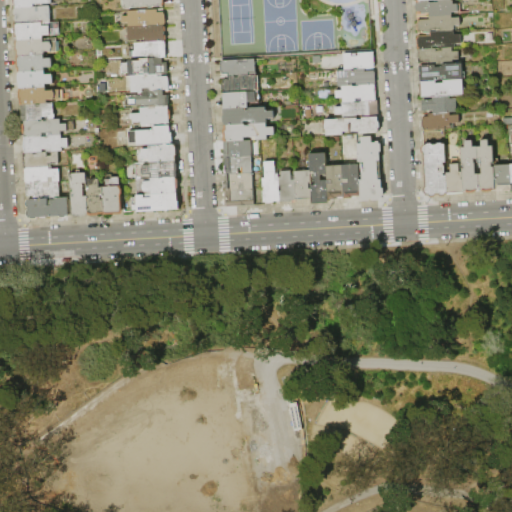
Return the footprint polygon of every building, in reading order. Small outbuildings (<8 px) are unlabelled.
[(16,9),(16,6),(15,4),(14,0),(53,0),(54,4),(35,5),(35,7),(16,9)] [(165,0),(166,5),(164,5),(165,6),(154,7),(153,8),(149,8),(149,7),(132,8),(131,9),(126,9),(125,9),(124,0),(165,0)] [(418,15),(418,11),(417,10),(416,5),(418,4),(417,1),(430,1),(430,3),(439,3),(439,1),(452,0),(452,2),(454,2),(454,5),(458,4),(459,13),(452,13),(430,14),(418,15)] [(51,22),(43,23),(17,24),(16,16),(15,15),(15,11),(16,10),(16,9),(35,7),(51,7),(52,22),(51,22)] [(129,11),(159,10),(159,11),(165,10),(166,13),(165,13),(165,14),(166,15),(167,24),(166,25),(165,25),(148,26),(147,22),(144,22),(145,26),(130,27),(130,23),(123,24),(123,17),(129,16),(129,11)] [(461,18),(461,26),(455,27),(455,30),(454,32),(431,33),(421,33),(421,34),(419,34),(419,32),(418,31),(417,24),(419,22),(419,20),(431,20),(430,14),(452,13),(453,18),(461,18)] [(17,41),(17,38),(16,38),(15,24),(17,24),(43,23),(43,26),(51,26),(51,22),(52,22),(60,22),(61,36),(51,37),(51,36),(44,36),(44,39),(17,41)] [(130,27),(145,26),(148,26),(165,25),(165,26),(167,27),(167,31),(165,33),(165,35),(167,36),(167,40),(165,42),(146,43),(146,41),(130,41),(128,40),(128,36),(129,35),(129,34),(127,33),(127,29),(130,27)] [(454,32),(456,32),(456,35),(462,35),(462,44),(456,44),(456,48),(453,48),(443,49),(443,46),(434,47),(434,49),(421,50),(418,50),(418,37),(419,37),(419,36),(431,35),(431,33),(454,32)] [(45,55),(18,56),(18,52),(17,50),(16,44),(17,41),(44,39),(44,42),(57,42),(58,51),(45,52),(45,55)] [(146,43),(165,42),(167,42),(168,58),(147,59),(147,57),(133,58),(132,53),(135,53),(134,51),(136,51),(136,44),(146,43)] [(434,49),(437,49),(437,51),(443,51),(443,49),(453,48),(454,52),(460,51),(460,60),(454,60),(454,64),(444,64),(436,65),(430,65),(430,61),(422,62),(422,60),(420,58),(420,52),(421,52),(421,50),(434,49)] [(345,54),(375,53),(376,69),(366,69),(346,70),(345,54)] [(46,71),(20,72),(19,72),(19,69),(18,70),(17,57),(18,56),(45,55),(45,58),(53,58),(53,67),(46,68),(46,71)] [(147,59),(168,58),(171,58),(172,63),(168,63),(169,74),(168,74),(143,75),(143,73),(137,73),(137,76),(131,76),(131,62),(142,61),(142,59),(147,59)] [(223,61),(256,60),(257,72),(250,72),(250,76),(240,77),(240,76),(235,76),(235,77),(229,77),(229,74),(224,75),(224,73),(222,73),(221,63),(223,63),(223,61)] [(430,65),(436,65),(436,68),(444,67),(444,64),(454,64),(463,64),(464,80),(444,81),(437,81),(422,82),(420,81),(420,76),(422,75),(422,74),(420,72),(420,67),(421,65),(430,65)] [(346,70),(366,69),(366,72),(376,71),(377,85),(358,86),(357,84),(354,84),(354,86),(343,87),(339,87),(338,70),(346,70)] [(21,89),(21,84),(19,82),(19,76),(20,74),(20,72),(46,71),(46,75),(53,74),(54,84),(47,84),(47,88),(46,88),(21,89)] [(131,76),(137,76),(143,75),(168,74),(168,77),(169,77),(170,91),(151,92),(151,89),(143,89),(143,93),(132,93),(131,76)] [(229,77),(235,77),(236,78),(240,78),(240,77),(250,76),(251,78),(257,78),(258,92),(257,92),(250,93),(250,90),(241,90),(241,93),(225,94),(225,92),(223,90),(223,84),(224,82),(224,80),(229,80),(229,77)] [(464,80),(464,96),(450,97),(433,98),(423,98),(421,97),(421,84),(422,83),(422,82),(437,81),(437,84),(444,84),(444,81),(464,80)] [(377,85),(377,101),(344,103),(344,99),(337,99),(337,91),(343,91),(343,87),(354,86),(358,86),(377,85)] [(21,89),(46,88),(47,91),(64,90),(64,94),(69,94),(69,99),(64,99),(64,100),(47,101),(47,104),(22,105),(22,101),(20,99),(19,92),(21,89)] [(170,91),(174,91),(174,94),(165,95),(165,96),(169,95),(170,107),(145,108),(145,105),(138,106),(137,96),(143,95),(143,93),(151,92),(170,91)] [(225,94),(241,93),(250,93),(257,92),(257,103),(249,103),(249,108),(245,108),(225,109),(225,107),(224,106),(223,102),(224,101),(224,94),(225,94)] [(423,100),(433,100),(433,98),(450,97),(450,99),(457,99),(458,113),(452,113),(434,114),(434,111),(424,111),(423,100)] [(344,103),(377,101),(379,101),(380,118),(379,118),(363,118),(363,115),(358,116),(358,119),(345,119),(344,119),(343,115),(336,115),(336,108),(343,107),(343,103),(344,103)] [(25,121),(22,122),(21,105),(22,105),(47,104),(54,103),(55,120),(49,120),(49,117),(43,118),(43,120),(40,121),(25,121)] [(170,107),(170,110),(172,111),(172,119),(170,120),(171,126),(154,127),(143,128),(142,123),(134,123),(134,120),(131,120),(131,114),(142,114),(141,108),(145,108),(170,107)] [(225,109),(245,108),(245,110),(250,110),(250,108),(267,108),(267,112),(275,111),(275,119),(268,120),(268,124),(256,125),(256,121),(245,122),(245,125),(226,126),(226,124),(224,122),(224,117),(225,116),(225,109)] [(434,114),(452,113),(452,115),(460,115),(461,123),(452,124),(452,126),(440,127),(440,130),(425,130),(425,129),(423,127),(423,121),(424,120),(424,117),(425,117),(429,117),(429,114),(434,114)] [(358,119),(359,120),(363,120),(363,118),(379,118),(379,122),(381,123),(381,128),(380,129),(380,134),(361,134),(361,132),(345,133),(345,135),(327,136),(327,130),(326,129),(326,124),(327,123),(327,120),(340,119),(340,121),(345,121),(345,119),(358,119)] [(41,137),(26,138),(26,136),(23,134),(23,126),(25,124),(25,121),(40,121),(40,122),(48,121),(48,120),(49,120),(55,120),(61,119),(61,124),(68,124),(68,132),(62,132),(62,135),(52,136),(52,134),(43,134),(44,136),(41,137)] [(226,126),(245,125),(246,125),(246,127),(251,126),(251,125),(256,125),(268,124),(268,128),(275,128),(275,135),(268,136),(268,140),(258,140),(257,137),(246,138),(246,141),(225,142),(225,130),(226,129),(226,126)] [(171,126),(171,133),(173,133),(174,142),(172,142),(172,144),(138,146),(138,143),(130,144),(130,131),(139,131),(139,132),(155,131),(154,127),(171,126)] [(59,152),(53,152),(53,150),(44,150),(44,152),(26,154),(26,151),(24,147),(24,143),(25,141),(25,138),(26,138),(41,137),(49,137),(49,136),(52,136),(62,135),(62,139),(69,139),(69,148),(63,148),(63,151),(59,152)] [(363,137),(373,137),(374,143),(377,143),(377,142),(381,142),(381,144),(383,144),(383,152),(382,152),(382,161),(379,162),(380,180),(383,180),(383,189),(385,188),(385,197),(384,198),(384,200),(382,200),(382,201),(373,202),(373,200),(371,200),(371,202),(363,202),(363,200),(361,200),(361,197),(360,181),(363,181),(362,163),(359,163),(359,144),(363,144),(363,137)] [(496,190),(494,191),(486,193),(483,192),(483,191),(480,191),(479,174),(482,174),(482,159),(479,159),(478,147),(482,147),(482,141),(490,140),(490,146),(494,146),(495,163),(493,163),(493,168),(495,168),(496,190)] [(225,142),(246,141),(252,141),(253,157),(230,158),(230,157),(225,157),(225,150),(225,142)] [(480,191),(478,191),(478,192),(475,194),(470,194),(467,193),(467,192),(464,192),(463,173),(463,169),(465,169),(465,165),(463,166),(462,148),(466,148),(466,141),(473,141),(474,148),(478,147),(479,159),(476,159),(476,163),(477,174),(479,174),(480,191)] [(448,194),(448,195),(447,195),(446,197),(441,197),(440,196),(437,196),(435,198),(431,198),(430,196),(427,196),(427,195),(425,193),(425,189),(426,188),(424,154),(422,153),(422,148),(424,147),(424,145),(426,145),(428,144),(432,144),(434,145),(437,145),(438,143),(442,143),(445,145),(446,145),(447,163),(444,163),(445,176),(447,176),(448,194)] [(150,146),(176,145),(176,147),(178,148),(178,154),(177,156),(177,161),(151,163),(151,160),(143,160),(143,150),(150,149),(150,146)] [(25,169),(24,154),(26,154),(44,152),(48,152),(48,156),(52,156),(52,152),(53,152),(59,152),(60,165),(50,165),(50,167),(25,169)] [(328,166),(328,176),(323,176),(323,181),(328,181),(329,198),(329,204),(313,205),(313,201),(312,185),(316,185),(316,173),(312,173),(312,171),(311,154),(327,154),(328,166)] [(253,157),(253,172),(226,173),(226,158),(230,158),(253,157)] [(151,163),(177,161),(177,164),(178,165),(179,171),(178,172),(178,177),(177,177),(152,179),(152,176),(144,176),(144,166),(151,165),(151,163)] [(281,202),(274,202),(273,203),(267,203),(266,202),(264,202),(264,193),(266,193),(265,188),(264,188),(263,179),(266,179),(265,163),(276,162),(277,182),(280,182),(281,202)] [(360,181),(361,197),(353,197),(353,199),(345,199),(345,197),(343,166),(359,165),(360,181)] [(464,192),(464,194),(448,194),(447,176),(447,173),(452,173),(451,165),(460,165),(460,173),(463,173),(464,192)] [(496,166),(511,165),(511,191),(505,191),(505,190),(497,190),(496,166)] [(345,197),(337,198),(337,200),(330,200),(330,198),(329,198),(328,181),(328,176),(328,166),(343,166),(345,197)] [(60,182),(27,184),(26,184),(25,169),(50,167),(50,170),(59,169),(60,182)] [(293,201),(292,201),(291,203),(282,203),(282,202),(281,202),(280,182),(280,178),(282,178),(282,172),(292,171),(293,181),(293,201)] [(312,185),(313,201),(298,202),(298,201),(293,201),(293,181),(295,181),(295,172),(312,171),(312,173),(312,185)] [(226,173),(253,172),(254,190),(227,191),(226,173)] [(71,174),(86,173),(87,184),(84,184),(85,197),(87,197),(88,215),(84,217),(80,217),(73,216),(71,174)] [(105,214),(104,187),(106,187),(106,180),(112,180),(112,178),(120,177),(121,186),(122,186),(122,188),(123,190),(123,194),(123,195),(124,215),(105,216),(105,214)] [(152,179),(177,177),(177,178),(179,180),(179,188),(178,189),(178,194),(153,195),(152,192),(145,192),(145,182),(152,182),(152,179)] [(89,215),(88,188),(90,188),(90,181),(100,180),(101,187),(104,187),(105,214),(101,215),(100,216),(92,216),(91,215),(89,215)] [(29,200),(27,200),(26,197),(28,197),(27,184),(60,182),(61,198),(56,198),(49,199),(29,200)] [(227,191),(254,190),(255,206),(228,207),(227,191)] [(178,194),(179,194),(180,210),(138,212),(138,211),(134,211),(133,198),(138,198),(137,196),(145,196),(145,199),(153,198),(153,195),(178,194)] [(69,197),(70,216),(68,216),(67,218),(62,218),(61,217),(39,218),(38,220),(33,220),(32,218),(30,218),(28,216),(28,212),(30,210),(29,208),(27,207),(27,202),(29,201),(29,200),(49,199),(49,200),(56,200),(56,198),(61,198),(69,197)]
